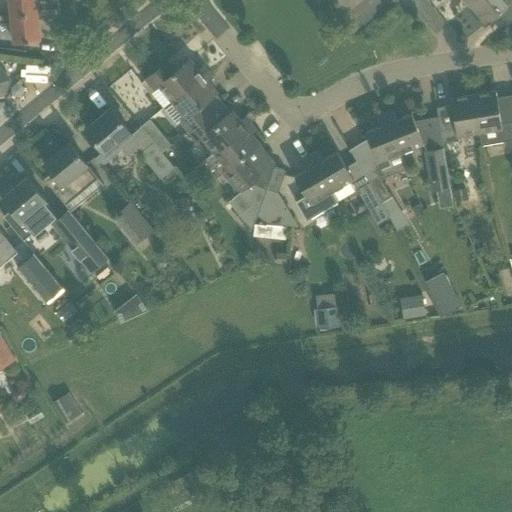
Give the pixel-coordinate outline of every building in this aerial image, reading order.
[(8,0),(10,14),(37,11),(35,0),(8,0)] [(511,18),(511,0),(476,0),(471,4),(486,23),(498,14),(505,24),(511,18)] [(13,42),(40,39),(40,37),(37,11),(10,14),(13,42)] [(160,84),(172,100),(207,71),(202,66),(201,67),(202,68),(198,71),(188,59),(174,71),(166,62),(146,78),(154,89),(160,84)] [(9,80),(0,69),(0,94),(3,94),(9,80)] [(181,120),(188,129),(222,102),(214,93),(216,92),(206,81),(210,78),(211,78),(212,78),(207,71),(172,100),(174,102),(165,110),(177,124),(181,120)] [(472,94),(479,132),(481,145),(511,139),(511,101),(511,95),(496,97),(495,91),(472,94)] [(479,132),(472,94),(450,98),(451,105),(436,107),(443,144),(459,142),(458,136),(479,132)] [(188,129),(197,140),(210,156),(215,152),(250,124),(245,118),(239,123),(230,112),(225,117),(217,107),(222,103),(222,102),(188,129)] [(128,156),(137,148),(140,145),(131,135),(130,133),(131,133),(110,108),(86,129),(96,142),(90,147),(104,164),(122,149),(128,156)] [(393,109),(384,113),(399,153),(401,152),(423,144),(412,114),(397,120),(393,109)] [(407,168),(401,152),(399,153),(384,113),(377,115),(381,126),(366,132),(383,178),(407,168)] [(258,211),(259,211),(267,189),(250,183),(260,176),(244,156),(256,145),(258,146),(259,145),(258,144),(249,133),(254,129),(250,124),(215,152),(228,168),(224,172),(240,192),(251,204),(239,214),(251,229),(258,211)] [(161,152),(169,145),(165,141),(159,141),(155,144),(161,152)] [(65,204),(85,188),(98,177),(69,142),(44,163),(52,172),(44,178),(65,204)] [(140,153),(161,178),(173,168),(173,167),(161,152),(155,144),(154,142),(140,153)] [(432,190),(449,188),(443,147),(424,150),(432,190)] [(317,149),(309,154),(336,201),(355,190),(350,181),(353,179),(337,151),(323,159),(317,149)] [(294,176),(306,196),(296,201),(306,219),(336,201),(309,154),(303,158),(308,168),(294,176)] [(274,166),(268,185),(267,189),(259,211),(271,215),(286,170),(274,166)] [(368,181),(380,202),(391,195),(378,175),(368,181)] [(25,238),(33,232),(34,234),(57,215),(56,214),(57,213),(46,200),(27,177),(14,187),(12,184),(0,194),(0,196),(6,203),(11,209),(5,214),(4,214),(3,215),(24,240),(26,239),(25,238)] [(389,216),(389,215),(380,202),(368,181),(359,187),(362,192),(360,193),(378,223),(389,216)] [(454,190),(456,201),(468,199),(467,188),(454,190)] [(130,202),(114,216),(136,243),(137,242),(153,229),(130,202)] [(69,209),(57,219),(77,243),(71,248),(81,259),(82,258),(92,270),(108,256),(69,209)] [(253,236),(280,239),(282,226),(266,224),(266,225),(254,224),(253,236)] [(0,266),(17,252),(7,239),(3,235),(4,234),(0,229),(0,266)] [(32,251),(15,265),(42,299),(60,285),(32,251)] [(276,263),(286,264),(286,253),(276,252),(276,263)] [(427,285),(444,315),(462,306),(445,275),(427,285)] [(420,311),(402,314),(403,319),(426,316),(423,294),(417,295),(420,311)] [(132,303),(141,313),(148,309),(139,297),(132,303)] [(336,306),(317,308),(316,308),(317,313),(318,328),(320,328),(328,327),(339,326),(337,306),(336,306)] [(3,323),(17,344),(34,334),(20,312),(3,323)] [(81,319),(70,324),(77,339),(88,334),(81,319)] [(0,368),(15,359),(0,334),(0,368)] [(51,402),(63,423),(81,412),(69,392),(51,402)]
